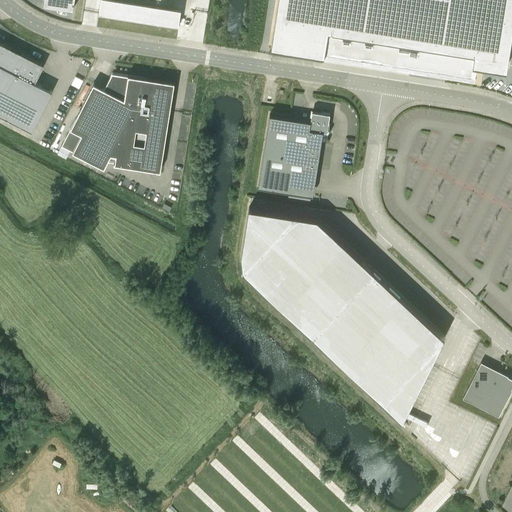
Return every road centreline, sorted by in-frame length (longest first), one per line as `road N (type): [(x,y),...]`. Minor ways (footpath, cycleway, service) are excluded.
road 1 (unclassified): [(0,0),(66,35),(382,86)]
road 2 (unclassified): [(511,347),(371,214),(367,187),(382,86)]
road 3 (unclassified): [(382,86),(511,112)]
